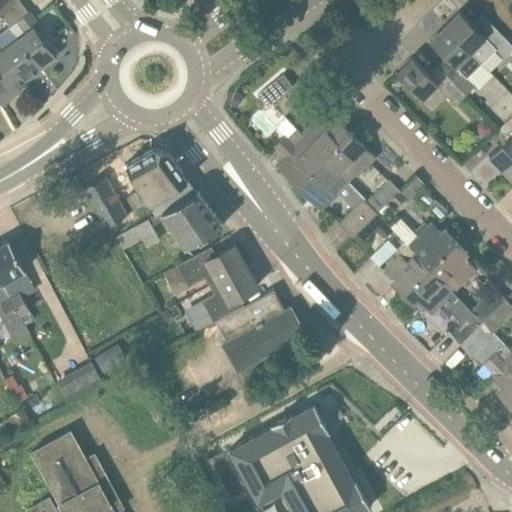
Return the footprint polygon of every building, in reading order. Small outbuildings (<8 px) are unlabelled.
[(10,10),(21,2),(19,0),(0,0),(0,16),(2,15),(10,9),(10,10)] [(10,25),(41,68),(57,56),(35,27),(39,24),(29,11),(28,12),(21,2),(10,10),(10,9),(2,15),(10,25)] [(444,25),(481,63),(486,59),(496,49),(504,58),(511,49),(511,45),(482,15),(472,23),(460,10),(444,25)] [(0,43),(2,47),(25,79),(41,68),(10,25),(0,31),(0,43)] [(466,77),(481,63),(444,25),(430,40),(446,56),(437,65),(465,94),(474,85),(466,77)] [(0,102),(2,105),(14,95),(10,90),(25,79),(2,47),(0,49),(0,102)] [(437,65),(429,73),(413,56),(397,72),(423,98),(436,86),(455,105),(465,94),(437,65)] [(267,106),(271,102),(293,84),(284,74),(259,97),(267,106)] [(284,115),(290,109),(307,93),(297,81),(293,84),(271,102),(284,115)] [(338,104),(343,99),(334,90),(329,94),(338,104)] [(229,102),(237,107),(244,95),(235,91),(229,102)] [(324,158),(351,132),(339,120),(336,123),(325,112),(321,116),(318,113),(307,123),(309,125),(300,133),(301,134),(303,135),(324,158)] [(511,132),(489,155),(503,170),(511,161),(511,114),(505,122),(511,128),(511,132)] [(493,129),(482,117),(478,122),(478,133),(483,138),(493,129)] [(277,161),(298,183),(324,158),(303,135),(301,134),(300,133),(294,127),(275,146),(283,155),(277,161)] [(355,174),(357,175),(375,157),(351,132),(324,158),(347,182),(355,174)] [(155,213),(197,190),(166,150),(155,147),(126,163),(137,184),(140,189),(126,196),(134,210),(149,202),(155,213)] [(376,211),(365,201),(362,198),(346,183),(347,182),(324,158),(298,183),(322,208),(338,192),(354,206),(338,222),(352,236),(376,211)] [(511,161),(503,170),(511,178),(511,161)] [(83,187),(95,208),(105,226),(127,214),(105,175),(83,187)] [(388,199),(400,190),(389,179),(365,201),(376,211),(388,199)] [(187,250),(205,239),(224,224),(198,190),(197,190),(155,213),(156,213),(161,210),(187,250)] [(388,199),(395,206),(405,197),(400,190),(388,199)] [(358,230),(365,237),(366,238),(376,228),(385,238),(394,229),(390,225),(376,211),(358,230)] [(160,239),(148,218),(115,236),(122,249),(142,238),(146,246),(160,239)] [(405,241),(430,266),(456,240),(445,229),(441,232),(431,222),(431,223),(429,221),(426,224),(424,223),(405,241)] [(0,278),(2,283),(26,270),(9,239),(0,244),(0,278)] [(454,291),(460,286),(477,269),(464,256),(468,252),(456,240),(430,266),(443,280),(454,291)] [(403,292),(430,266),(405,241),(386,260),(389,263),(385,267),(395,277),(391,280),(403,292)] [(210,284),(247,264),(235,243),(215,255),(210,246),(164,271),(168,280),(183,272),(190,285),(205,277),(210,284)] [(215,320),(243,305),(238,296),(258,285),(247,264),(210,284),(214,293),(201,299),(213,321),(215,320)] [(452,293),(454,291),(443,280),(430,266),(403,292),(414,304),(418,300),(428,310),(431,307),(435,310),(452,293)] [(13,301),(2,283),(0,278),(0,315),(14,341),(29,332),(20,316),(13,301)] [(473,312),(482,321),(505,298),(494,287),(471,309),(473,312)] [(226,340),(222,342),(237,369),(304,332),(290,306),(285,309),(274,288),(243,305),(215,320),(226,340)] [(13,301),(20,316),(32,310),(22,296),(13,301)] [(493,332),(499,326),(511,313),(511,305),(505,298),(482,321),(493,332)] [(450,333),(459,342),(482,321),(473,312),(450,333)] [(482,321),(459,342),(470,354),(487,337),(493,332),(482,321)] [(508,400),(511,396),(511,351),(509,348),(508,349),(503,344),(485,361),(495,371),(490,375),(500,385),(497,389),(508,400)] [(103,371),(118,363),(109,348),(95,356),(103,371)] [(61,379),(70,398),(106,382),(97,363),(61,379)] [(315,401),(293,413),(292,412),(272,423),(273,424),(230,447),(259,500),(282,488),(294,511),(357,511),(371,505),(356,477),(355,478),(328,430),(330,429),(315,401)] [(23,407),(7,417),(15,430),(30,420),(23,407)] [(142,460),(130,438),(0,507),(0,508),(2,511),(108,511),(121,505),(124,511),(184,511),(163,471),(157,474),(151,461),(137,468),(135,464),(142,460)] [(282,511),(277,503),(260,511),(282,511)]
